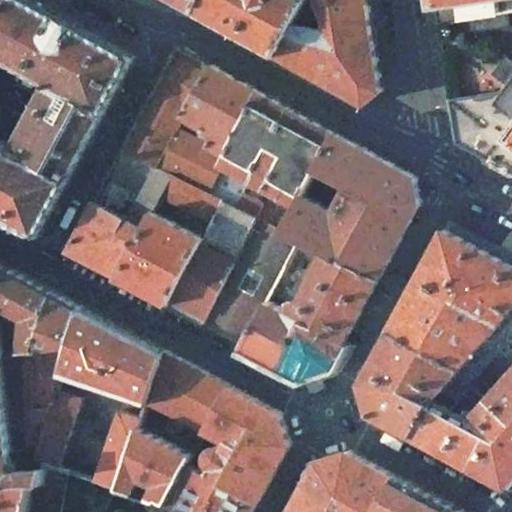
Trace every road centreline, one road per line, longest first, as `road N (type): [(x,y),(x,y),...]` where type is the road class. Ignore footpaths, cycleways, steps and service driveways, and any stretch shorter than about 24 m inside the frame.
road 1 (residential): [(45,263),(329,409)]
road 2 (residential): [(419,152),(171,20)]
road 3 (residential): [(45,263),(171,20)]
road 4 (residential): [(329,409),(456,174)]
road 5 (residential): [(329,409),(494,511)]
road 6 (residential): [(419,152),(401,0)]
